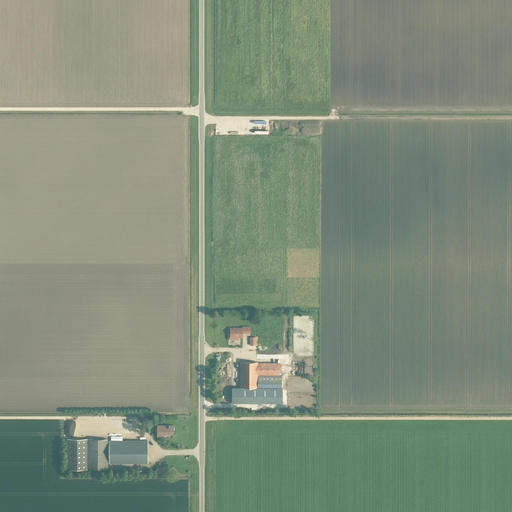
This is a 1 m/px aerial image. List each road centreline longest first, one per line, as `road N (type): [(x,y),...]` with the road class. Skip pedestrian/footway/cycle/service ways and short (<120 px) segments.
road 1 (unclassified): [(199,511),(202,0)]
road 2 (track): [(202,109),(0,109)]
